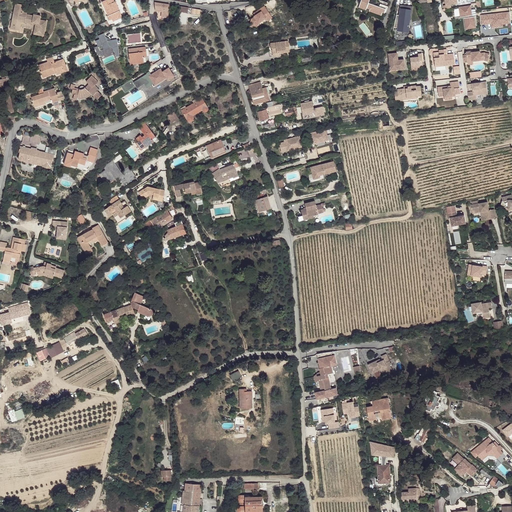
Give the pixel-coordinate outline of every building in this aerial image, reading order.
[(107,16),(109,20),(112,19),(121,15),(115,1),(114,2),(113,0),(105,0),(102,1),(108,15),(107,16)] [(386,13),(389,3),(381,0),(381,2),(375,0),(361,0),(359,7),(366,10),(367,8),(370,9),(369,11),(381,15),(382,12),(386,13)] [(11,25),(20,27),(22,22),(22,20),(25,21),(25,22),(33,24),(33,22),(36,23),(36,24),(34,34),(44,36),(47,21),(40,20),(41,15),(34,14),(34,16),(27,14),(27,13),(24,12),(25,5),(15,3),(11,25)] [(396,15),(393,27),(397,28),(403,28),(402,31),(408,32),(409,20),(411,20),(412,6),(400,5),(398,16),(396,15)] [(264,16),(268,12),(264,6),(253,13),(255,15),(254,16),(254,17),(251,19),(250,26),(257,28),(258,23),(266,18),(264,16)] [(473,16),(471,6),(459,8),(460,18),(464,17),(467,17),(467,18),(465,19),(466,30),(476,28),(475,18),(472,19),(471,17),(471,16),(473,16)] [(155,9),(155,10),(162,11),(161,16),(167,17),(168,9),(163,9),(162,9),(155,9)] [(268,12),(264,16),(266,18),(267,21),(272,17),(268,12)] [(511,23),(510,12),(480,16),(481,16),(481,24),(492,23),(493,25),(503,24),(511,23)] [(109,26),(106,21),(100,24),(102,29),(109,26)] [(112,40),(107,40),(105,36),(104,33),(94,37),(98,46),(95,47),(98,55),(102,53),(101,50),(109,46),(109,45),(113,48),(117,58),(120,58),(117,39),(112,40)] [(140,33),(127,34),(128,43),(141,42),(140,33)] [(288,40),(270,43),(271,48),(272,48),(272,53),(279,52),(289,51),(288,40)] [(146,47),(128,49),(130,64),(144,63),(143,56),(143,51),(146,51),(146,47)] [(445,66),(449,66),(454,65),(453,54),(450,55),(449,50),(439,51),(439,52),(440,58),(434,58),(434,65),(445,64),(445,66)] [(467,55),(463,55),(464,63),(468,62),(468,59),(472,58),(473,61),(484,60),(488,61),(489,54),(484,53),(480,53),(480,51),(471,52),(471,51),(466,52),(467,55)] [(397,53),(388,54),(390,68),(398,67),(398,69),(405,69),(404,59),(398,60),(397,53)] [(418,55),(410,56),(410,57),(411,71),(419,70),(419,67),(423,67),(421,53),(418,54),(418,55)] [(55,62),(50,64),(49,62),(54,60),(53,57),(46,59),(47,62),(38,65),(43,77),(56,73),(56,71),(64,69),(63,66),(66,65),(64,59),(55,62)] [(56,73),(57,75),(68,71),(66,65),(63,66),(64,69),(56,71),(56,73)] [(131,79),(121,85),(125,92),(135,85),(137,88),(144,84),(147,88),(153,84),(155,86),(167,78),(168,79),(174,76),(169,68),(163,71),(160,68),(151,74),(149,72),(133,82),(131,79)] [(71,84),(70,89),(72,89),(71,94),(74,94),(73,99),(77,100),(77,98),(80,98),(83,98),(86,97),(89,96),(91,94),(97,99),(102,95),(97,91),(99,89),(95,86),(98,82),(92,75),(86,81),(89,84),(85,87),(84,86),(82,86),(81,86),(80,86),(80,87),(79,89),(74,88),(75,85),(71,84)] [(260,82),(248,85),(254,104),(253,102),(266,99),(264,94),(267,93),(266,93),(265,87),(262,88),(260,82)] [(460,96),(458,82),(450,83),(450,86),(448,86),(447,86),(446,87),(447,88),(442,89),(442,87),(437,88),(438,97),(443,96),(443,100),(452,99),(451,97),(460,96)] [(468,92),(469,100),(477,98),(476,95),(488,93),(486,82),(472,84),(473,92),(468,92)] [(403,89),(397,90),(397,92),(399,101),(403,101),(403,100),(402,98),(411,97),(412,99),(417,99),(417,97),(421,96),(420,86),(416,87),(415,86),(408,87),(408,88),(403,89)] [(266,87),(265,87),(266,93),(267,93),(264,94),(266,99),(253,102),(254,104),(270,100),(266,87)] [(39,95),(31,97),(34,105),(45,102),(52,99),(53,102),(60,100),(61,100),(64,99),(62,94),(62,91),(56,93),(54,88),(44,92),(44,93),(39,95)] [(185,106),(181,109),(190,125),(196,122),(193,115),(202,110),(203,111),(204,111),(206,112),(207,111),(208,110),(208,109),(208,108),(208,107),(201,96),(192,101),(194,103),(186,108),(185,106)] [(325,113),(323,106),(314,108),(313,101),(301,104),(303,110),(305,118),(325,113)] [(262,110),(257,112),(260,121),(269,118),(267,111),(269,111),(270,116),(275,114),(274,111),(281,110),(281,108),(284,107),(288,106),(287,103),(261,109),(262,110)] [(304,120),(326,115),(325,113),(305,118),(303,110),(302,111),(304,120)] [(174,111),(167,115),(171,122),(178,117),(174,111)] [(140,138),(138,140),(138,141),(140,139),(145,146),(145,147),(153,141),(152,139),(155,136),(144,122),(138,127),(144,135),(142,137),(140,135),(138,136),(140,138)] [(274,122),(260,126),(261,131),(275,127),(274,122)] [(312,144),(328,140),(326,129),(309,133),(312,144)] [(300,136),(284,140),(287,150),(303,146),(300,136)] [(138,141),(136,142),(141,149),(145,146),(140,139),(138,141)] [(221,140),(206,146),(207,147),(211,157),(226,151),(221,140)] [(254,145),(247,148),(250,154),(257,151),(259,156),(262,153),(258,142),(254,144),(254,145)] [(18,159),(29,161),(43,165),(50,167),(51,162),(52,162),(54,153),(39,150),(39,149),(37,149),(37,148),(32,147),(31,147),(20,145),(19,151),(20,151),(18,159)] [(68,152),(64,164),(70,166),(71,165),(72,163),(78,165),(78,162),(85,164),(86,160),(94,162),(98,149),(91,147),(88,155),(84,154),(84,153),(75,150),(74,154),(68,152)] [(112,161),(103,167),(106,170),(100,174),(107,184),(117,177),(121,183),(122,182),(124,185),(131,181),(130,179),(135,176),(131,169),(129,170),(128,169),(121,173),(112,161)] [(333,161),(310,167),(313,179),(319,177),(319,175),(336,171),(333,161)] [(221,162),(216,164),(217,165),(210,169),(211,173),(221,187),(225,185),(225,183),(239,178),(234,164),(225,167),(225,165),(222,165),(221,162)] [(172,171),(169,171),(171,179),(178,176),(176,169),(172,171)] [(185,188),(185,191),(191,190),(191,192),(196,191),(196,193),(196,194),(202,193),(199,182),(194,183),(194,181),(174,186),(177,197),(181,196),(180,189),(185,188)] [(139,192),(142,198),(149,193),(150,193),(153,194),(153,196),(163,198),(165,190),(148,186),(139,192)] [(265,188),(250,193),(252,197),(266,192),(265,188)] [(511,196),(511,195),(502,197),(503,201),(502,202),(501,206),(502,208),(503,209),(505,210),(507,211),(509,210),(511,210),(511,208),(511,196)] [(116,212),(118,214),(115,217),(119,223),(127,217),(125,215),(120,218),(118,215),(123,212),(125,214),(131,211),(128,206),(124,208),(121,204),(122,204),(117,196),(109,201),(112,205),(104,210),(109,217),(113,214),(116,212)] [(267,196),(255,200),(259,212),(271,208),(267,196)] [(301,209),(303,216),(308,215),(308,217),(313,216),(318,214),(323,212),(326,211),(325,209),(323,210),(321,205),(316,206),(315,201),(305,204),(306,208),(301,209)] [(472,205),(471,205),(472,211),(476,210),(476,213),(481,212),(482,212),(483,215),(486,215),(487,220),(496,218),(494,209),(489,210),(488,202),(479,203),(479,201),(472,202),(472,205)] [(457,216),(455,205),(446,207),(448,218),(450,218),(452,226),(466,223),(464,215),(457,216)] [(137,227),(129,233),(131,237),(133,239),(136,237),(135,235),(140,231),(141,233),(159,221),(162,226),(173,219),(167,210),(150,221),(150,220),(138,228),(137,227)] [(174,223),(173,220),(171,222),(172,224),(171,225),(172,228),(167,230),(168,232),(170,238),(186,233),(182,220),(174,223)] [(67,222),(53,221),(53,226),(58,226),(56,238),(66,239),(67,222)] [(77,237),(84,251),(91,247),(87,242),(97,237),(102,246),(108,242),(98,224),(92,228),(93,229),(77,237)] [(161,234),(165,240),(170,238),(168,232),(161,234)] [(7,244),(0,242),(0,243),(0,249),(5,250),(3,260),(10,261),(11,257),(19,259),(21,251),(23,251),(24,244),(22,244),(23,239),(13,237),(12,243),(15,244),(14,249),(11,248),(6,247),(7,244)] [(43,266),(37,267),(38,271),(43,270),(45,271),(44,273),(48,274),(48,276),(53,278),(54,275),(62,278),(64,270),(56,268),(56,266),(51,265),(52,264),(47,263),(46,266),(43,266)] [(469,264),(468,275),(482,277),(482,274),(486,275),(487,266),(483,266),(469,264)] [(140,284),(144,281),(139,272),(135,274),(140,284)] [(124,306),(110,312),(115,323),(121,321),(121,320),(120,318),(127,316),(127,317),(135,314),(133,308),(134,307),(138,309),(137,311),(149,316),(152,315),(154,310),(133,301),(130,302),(131,304),(124,307),(124,306)] [(481,302),(472,304),(474,313),(483,312),(484,318),(491,317),(489,308),(492,308),(491,302),(482,304),(481,302)] [(2,314),(0,314),(0,322),(1,325),(5,324),(12,323),(9,312),(3,314),(2,314)] [(84,329),(76,334),(78,338),(78,339),(87,334),(84,329)] [(78,338),(76,334),(63,341),(66,345),(78,338)] [(46,347),(50,357),(64,351),(60,341),(46,347)] [(377,360),(368,364),(370,369),(374,368),(376,371),(380,369),(384,376),(393,372),(390,365),(391,365),(386,354),(381,356),(383,360),(381,361),(378,362),(377,360)] [(335,355),(323,358),(325,367),(320,368),(321,372),(321,375),(318,376),(319,379),(329,377),(330,382),(335,381),(332,365),(337,364),(335,355)] [(239,370),(230,375),(233,380),(241,376),(239,370)] [(329,377),(319,379),(321,389),(325,388),(325,390),(331,389),(330,382),(329,377)] [(325,390),(315,392),(317,399),(338,395),(336,388),(331,389),(325,390)] [(244,389),(240,389),(240,408),(251,408),(251,399),(251,391),(246,391),(244,391),(244,389)] [(438,401),(441,397),(436,395),(437,392),(434,390),(432,390),(430,395),(428,394),(426,399),(426,400),(425,403),(427,404),(425,409),(430,411),(432,409),(434,410),(437,406),(438,406),(439,405),(439,406),(440,404),(440,402),(438,401)] [(371,401),(371,406),(367,407),(369,420),(377,419),(376,413),(374,413),(374,411),(380,410),(382,418),(391,416),(388,398),(371,401)] [(23,407),(8,412),(11,422),(26,417),(23,407)] [(440,417),(435,411),(431,415),(436,420),(440,417)] [(511,422),(503,430),(508,437),(511,433),(511,422)] [(429,431),(423,427),(422,427),(419,434),(418,434),(415,440),(419,442),(420,440),(425,442),(428,438),(426,437),(429,431)] [(493,442),(490,444),(489,443),(491,441),(489,438),(472,452),(476,457),(478,455),(481,458),(487,452),(496,454),(499,457),(503,453),(500,449),(501,448),(495,441),(494,443),(493,442)] [(370,455),(394,457),(395,444),(371,443),(370,455)] [(472,476),(477,470),(472,464),(471,465),(465,459),(464,459),(458,453),(453,459),(459,465),(455,469),(462,475),(466,471),(472,476)] [(389,465),(378,465),(379,478),(376,478),(376,486),(379,486),(379,483),(390,482),(389,465)] [(492,474),(484,468),(481,472),(489,478),(492,474)] [(171,470),(161,470),(161,477),(164,476),(164,480),(171,480),(171,470)] [(492,480),(488,486),(492,488),(494,488),(495,486),(498,487),(499,486),(504,483),(494,476),(492,480)] [(186,504),(184,504),(182,511),(198,511),(199,505),(199,499),(200,499),(201,485),(186,484),(185,490),(188,491),(186,504)] [(419,495),(419,489),(418,488),(409,489),(409,492),(402,492),(402,498),(417,497),(417,496),(419,496),(419,495)] [(181,490),(180,503),(184,504),(186,504),(188,491),(185,490),(181,490)] [(262,511),(262,496),(245,497),(245,495),(240,495),(239,495),(237,496),(237,497),(237,498),(237,499),(238,501),(240,502),(240,506),(239,506),(238,507),(237,509),(237,510),(237,511),(238,511),(237,511),(262,511)]
